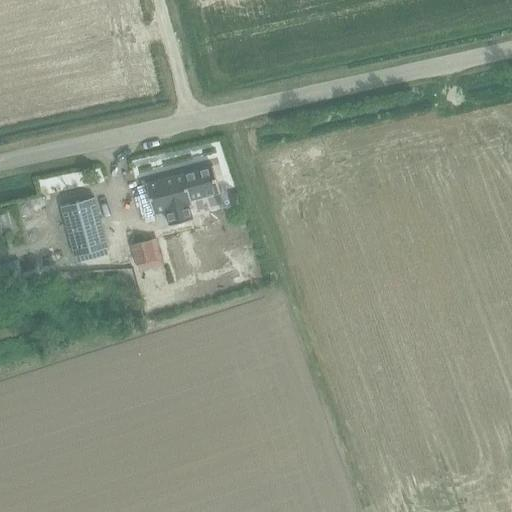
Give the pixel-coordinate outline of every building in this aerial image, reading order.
[(213,168),(145,185),(153,214),(165,210),(169,226),(190,221),(186,205),(190,204),(189,200),(219,193),(213,168)] [(55,195),(40,197),(45,230),(61,227),(55,195)] [(108,248),(94,197),(61,206),(75,257),(108,248)] [(158,259),(182,259),(181,230),(157,230),(158,259)] [(132,245),(137,265),(156,259),(151,240),(132,245)]
